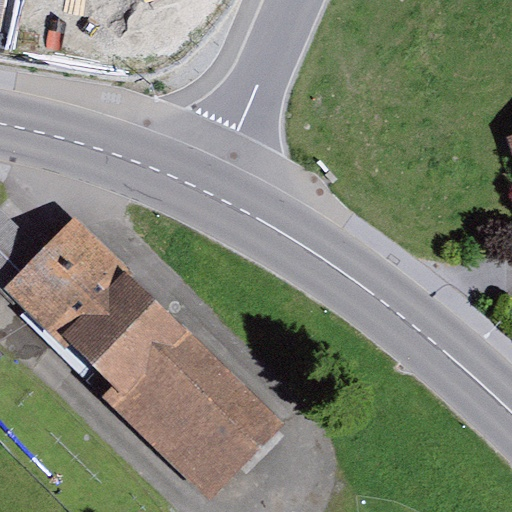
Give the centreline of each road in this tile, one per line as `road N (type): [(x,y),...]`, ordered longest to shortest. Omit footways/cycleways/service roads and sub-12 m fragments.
road 1 (primary): [(511,414),(363,287),(209,191)]
road 2 (primary): [(209,191),(0,124)]
road 3 (residential): [(286,0),(209,191)]
